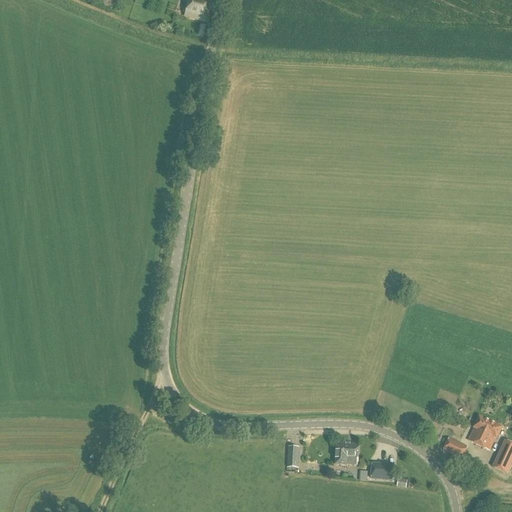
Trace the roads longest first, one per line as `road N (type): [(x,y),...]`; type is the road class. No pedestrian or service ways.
road 1 (tertiary): [(456,511),(443,474),(398,437),(349,425),(222,426),(188,411),(167,384),(164,331),(225,0)]
road 2 (track): [(162,370),(100,511)]
